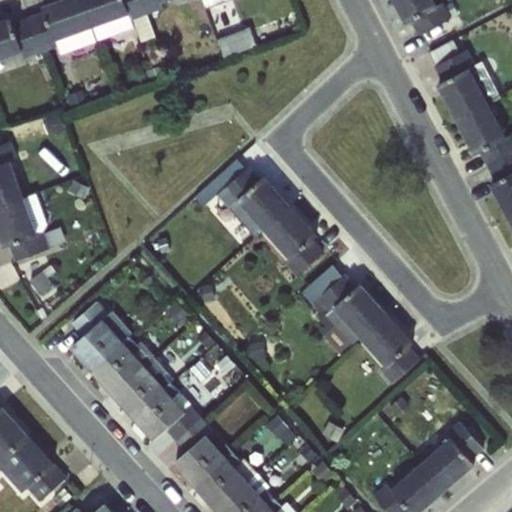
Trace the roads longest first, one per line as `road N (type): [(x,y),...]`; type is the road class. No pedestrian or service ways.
road 1 (residential): [(381,48),(282,140),(438,318),(511,295)]
road 2 (residential): [(381,48),(511,295)]
road 3 (residential): [(165,511),(0,327)]
